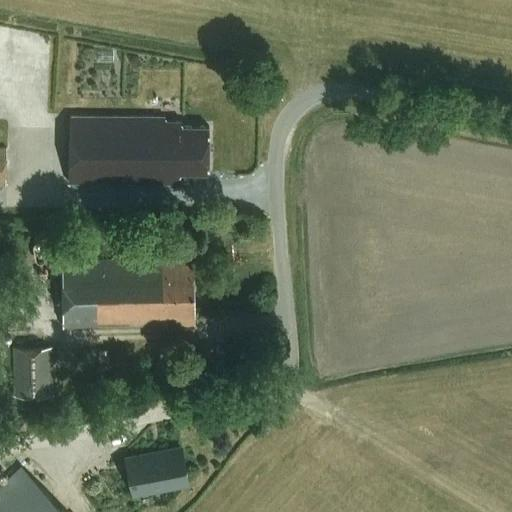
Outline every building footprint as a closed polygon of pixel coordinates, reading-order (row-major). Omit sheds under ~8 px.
[(208,173),(208,128),(181,127),(181,121),(165,121),(165,117),(66,117),(66,184),(179,185),(180,172),(208,173)] [(63,329),(196,324),(194,262),(170,263),(170,259),(62,262),(63,329)] [(45,395),(53,395),(52,347),(13,348),(14,396),(22,396),(22,407),(45,406),(45,395)] [(182,448),(127,459),(134,495),(189,484),(182,448)] [(0,490),(0,511),(63,511),(22,470),(0,490)]
